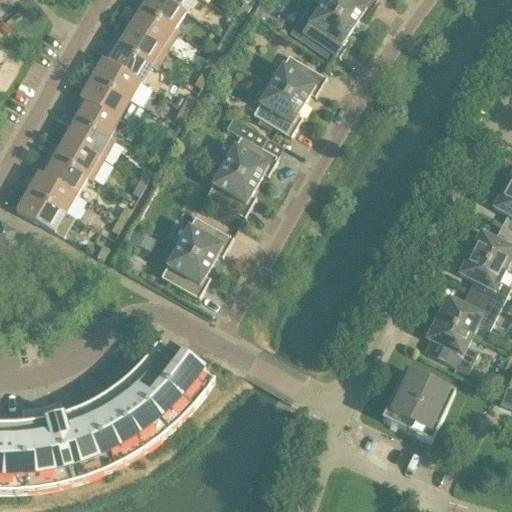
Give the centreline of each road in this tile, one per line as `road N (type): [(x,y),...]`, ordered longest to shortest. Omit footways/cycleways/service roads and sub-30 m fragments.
road 1 (residential): [(217,348),(345,125),(429,0)]
road 2 (residential): [(217,348),(163,317),(139,314),(71,365),(0,381)]
road 3 (residential): [(489,120),(378,337)]
road 4 (residential): [(0,178),(102,0)]
road 5 (residential): [(338,417),(217,348)]
road 6 (residential): [(445,504),(324,450)]
